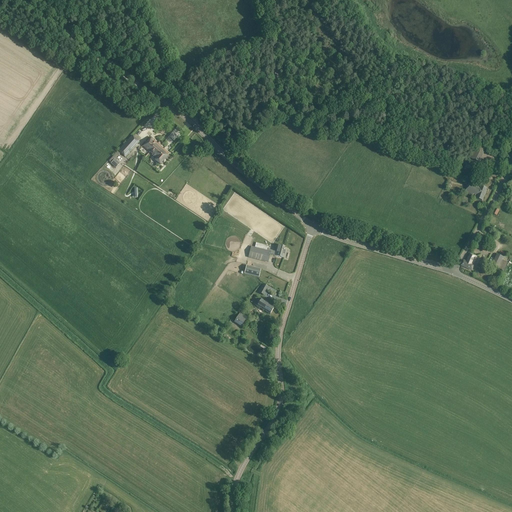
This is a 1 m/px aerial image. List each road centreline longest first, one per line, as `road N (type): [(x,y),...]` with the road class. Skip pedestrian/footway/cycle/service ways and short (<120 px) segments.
road 1 (tertiary): [(313,228),(177,111),(20,0)]
road 2 (tertiary): [(233,511),(237,477),(279,404),(279,341),(313,228)]
road 3 (tertiary): [(454,274),(313,228)]
road 4 (tertiary): [(454,274),(511,160)]
road 5 (track): [(206,137),(150,24)]
